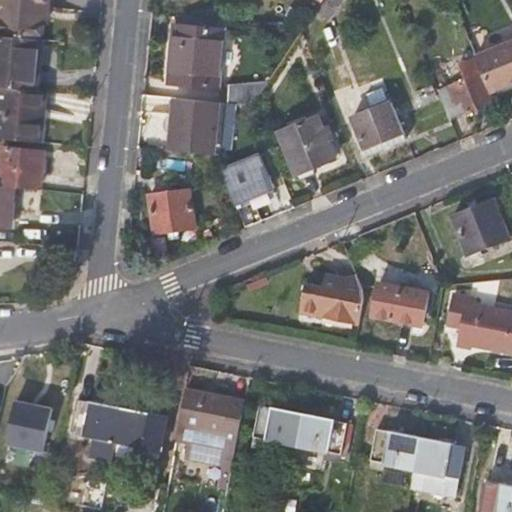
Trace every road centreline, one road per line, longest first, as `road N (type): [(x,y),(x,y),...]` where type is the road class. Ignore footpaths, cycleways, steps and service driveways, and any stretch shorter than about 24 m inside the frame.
road 1 (residential): [(511,145),(111,310)]
road 2 (residential): [(511,400),(174,332),(111,310)]
road 3 (residential): [(127,0),(101,259),(111,310)]
